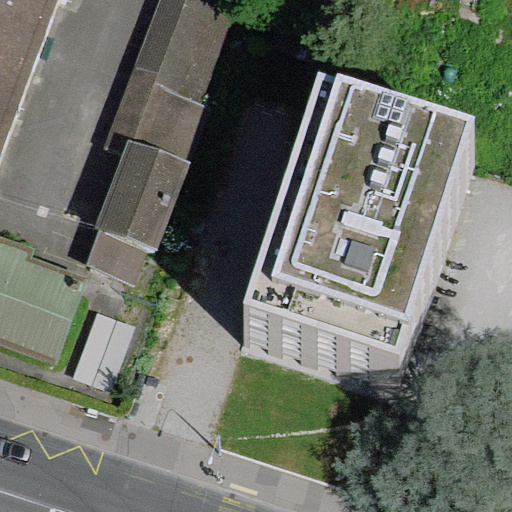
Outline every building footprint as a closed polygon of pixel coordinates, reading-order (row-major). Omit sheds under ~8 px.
[(177,89),(210,0),(170,0),(142,76),(177,89)] [(172,103),(202,113),(243,0),(210,0),(177,89),(172,103)] [(177,89),(142,76),(113,153),(134,160),(185,176),(208,116),(202,113),(172,103),(177,89)] [(185,176),(134,160),(105,239),(145,252),(155,256),(185,176)] [(145,252),(105,239),(94,270),(133,284),(145,252)] [(0,345),(58,366),(85,294),(34,274),(38,261),(0,246),(0,345)] [(456,268),(404,251),(368,361),(419,376),(411,399),(464,415),(504,289),(455,273),(456,268)] [(136,335),(98,321),(75,383),(113,398),(136,335)]
